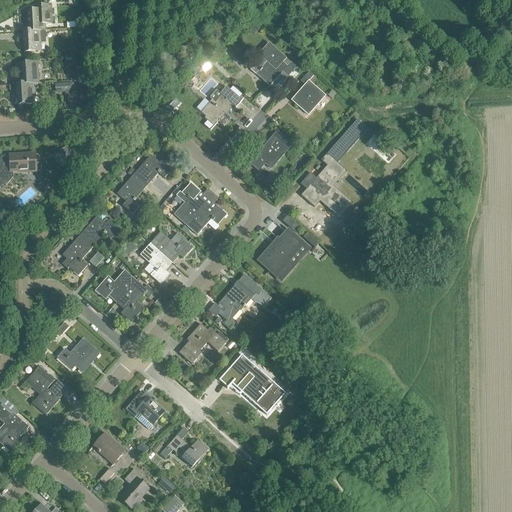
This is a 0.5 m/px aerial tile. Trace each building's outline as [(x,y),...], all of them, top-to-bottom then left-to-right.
[(27,11),(28,31),(28,32),(45,31),(44,24),(51,24),(50,5),(37,6),(37,11),(27,11)] [(249,24),(246,28),(254,35),(258,31),(249,24)] [(28,32),(28,31),(23,32),(24,52),(40,51),(40,43),(45,43),(45,31),(28,32)] [(286,67),(282,63),(286,59),(268,43),(257,55),(266,63),(255,75),(269,87),(282,72),(287,77),(296,68),(290,63),(286,67)] [(20,64),(21,84),(21,85),(32,84),(38,84),(37,63),(20,64)] [(296,68),(287,77),(292,82),(301,73),(296,68)] [(300,82),(304,85),(313,76),(308,72),(300,82)] [(308,82),(291,101),(308,115),(324,96),(308,82)] [(21,85),(21,84),(16,85),(17,105),(34,104),(32,84),(21,85)] [(238,84),(233,89),(238,93),(242,88),(238,84)] [(204,119),(213,127),(224,115),(225,116),(234,107),(235,108),(241,101),(226,87),(220,94),(216,90),(209,98),(211,100),(200,113),(205,117),(204,119)] [(332,91),(327,96),(331,100),(336,95),(332,91)] [(175,99),(169,106),(174,110),(175,109),(174,108),(178,104),(175,101),(176,100),(175,99)] [(179,110),(174,116),(178,120),(183,114),(179,110)] [(287,141),(283,146),(272,137),(249,163),(258,171),(265,164),(271,169),(291,145),(287,141)] [(65,148),(61,150),(65,156),(67,159),(72,156),(66,147),(65,148)] [(10,172),(35,170),(35,176),(36,175),(35,155),(39,154),(39,158),(40,158),(40,154),(9,156),(9,159),(2,159),(0,161),(0,181),(0,175),(5,170),(9,170),(10,172)] [(327,166),(315,179),(301,196),(310,204),(315,198),(339,219),(352,204),(332,186),(328,191),(324,187),(333,177),(342,173),(343,175),(346,172),(326,155),(321,161),(327,166)] [(136,172),(133,175),(146,186),(158,173),(164,179),(173,169),(163,160),(159,164),(150,156),(136,172)] [(146,186),(133,175),(131,178),(116,194),(125,202),(122,206),(132,215),(141,205),(135,199),(146,186)] [(173,215),(185,226),(205,203),(200,199),(198,201),(195,198),(200,193),(190,184),(181,193),(180,192),(176,196),(184,203),(173,215)] [(273,192),(268,198),(274,203),(279,198),(273,192)] [(205,203),(185,226),(197,236),(211,220),(217,226),(226,215),(216,207),(211,212),(208,209),(209,208),(205,203)] [(158,209),(158,210),(161,213),(166,208),(163,204),(158,209)] [(101,212),(96,217),(101,222),(106,217),(101,212)] [(83,215),(73,225),(81,232),(90,222),(83,215)] [(96,217),(79,236),(92,248),(104,235),(110,240),(119,230),(109,221),(107,220),(104,220),(103,221),(102,222),(101,222),(96,217)] [(184,227),(181,231),(186,235),(189,231),(184,227)] [(288,232),(280,241),(261,262),(258,260),(257,260),(281,281),(294,265),(290,261),(303,246),(307,251),(308,250),(288,232)] [(160,233),(150,244),(172,264),(176,259),(174,257),(177,254),(183,259),(192,249),(182,240),(176,247),(160,233)] [(92,248),(79,236),(62,256),(71,264),(68,268),(78,277),(87,266),(80,261),(92,248)] [(172,264),(150,244),(140,256),(155,270),(150,276),(160,285),(169,275),(163,270),(166,267),(168,269),(172,264)] [(123,251),(118,255),(123,260),(128,255),(123,251)] [(111,299),(116,304),(136,281),(124,271),(110,287),(104,281),(95,292),(105,300),(110,295),(113,298),(111,299)] [(218,304),(225,310),(220,316),(232,327),(235,324),(232,319),(233,318),(240,310),(238,309),(241,306),(243,304),(242,304),(248,298),(250,300),(254,296),(251,292),(256,286),(244,275),(238,282),(239,283),(235,287),(234,286),(218,304)] [(136,281),(116,304),(121,308),(122,306),(125,309),(121,314),(131,323),(140,313),(133,308),(147,292),(136,281)] [(56,333),(60,337),(69,327),(64,323),(56,333)] [(212,347),(217,352),(226,343),(209,329),(206,332),(203,330),(204,328),(200,325),(186,340),(189,343),(179,353),(192,364),(201,353),(199,352),(207,342),(212,347)] [(71,371),(75,367),(82,373),(99,354),(83,340),(71,353),(66,348),(57,358),(71,371)] [(254,401),(260,406),(272,393),(266,388),(268,386),(250,370),(245,375),(246,377),(241,383),(236,379),(231,384),(252,403),(254,401)] [(58,400),(67,390),(58,382),(49,392),(47,389),(51,384),(36,371),(26,383),(40,396),(33,405),(45,415),(59,400),(58,400)] [(204,377),(199,383),(203,386),(208,380),(204,377)] [(142,416),(153,425),(165,412),(148,397),(140,407),(133,401),(125,410),(135,418),(138,414),(142,417),(142,416)] [(17,444),(13,441),(16,438),(18,440),(24,433),(22,431),(27,427),(11,413),(10,415),(1,406),(2,405),(0,402),(0,415),(7,422),(4,425),(6,426),(0,432),(0,441),(4,445),(2,447),(9,453),(17,444)] [(207,449),(201,444),(200,445),(197,441),(191,448),(190,448),(187,451),(178,444),(188,433),(183,429),(167,447),(172,451),(192,468),(198,461),(197,461),(207,449)] [(124,451),(104,434),(105,434),(104,433),(92,447),(97,451),(99,453),(113,465),(125,451),(124,451)] [(142,444),(137,449),(144,456),(149,450),(142,444)] [(157,444),(152,449),(157,454),(162,448),(157,444)] [(99,480),(104,485),(114,473),(109,469),(99,480)] [(124,503),(127,506),(131,509),(148,489),(138,481),(142,477),(134,469),(124,480),(130,486),(118,499),(123,503),(124,503)] [(164,478),(158,485),(168,494),(174,487),(164,478)] [(167,511),(176,511),(181,507),(176,502),(167,511)]
